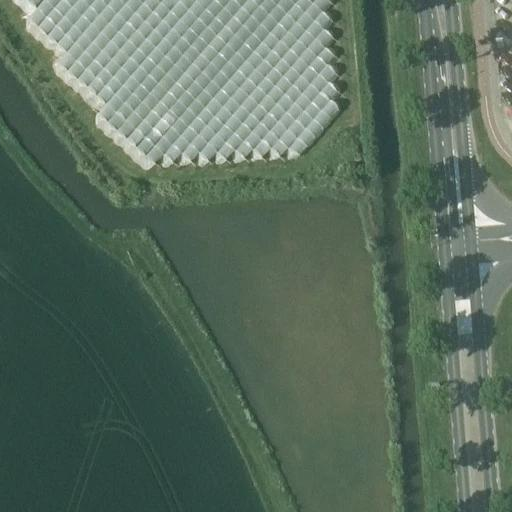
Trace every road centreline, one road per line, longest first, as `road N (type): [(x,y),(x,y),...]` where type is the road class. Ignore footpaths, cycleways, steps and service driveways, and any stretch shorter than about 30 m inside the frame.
road 1 (secondary): [(441,244),(464,511)]
road 2 (secondary): [(492,511),(471,260)]
road 3 (secondary): [(419,0),(441,244)]
road 4 (secondary): [(469,230),(451,0)]
